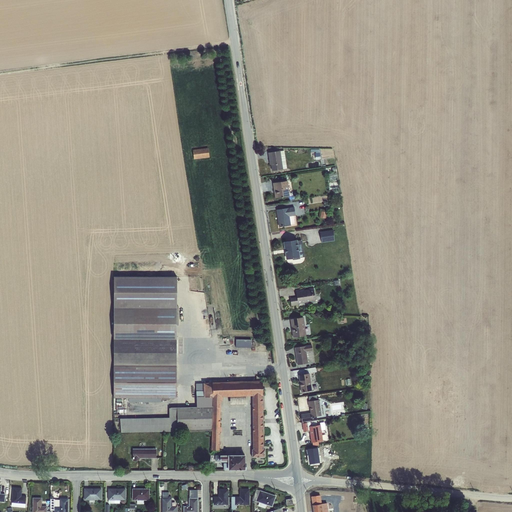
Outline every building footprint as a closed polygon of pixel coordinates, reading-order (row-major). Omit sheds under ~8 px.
[(208,148),(193,150),(194,159),(209,157),(208,148)] [(319,149),(310,149),(311,152),(315,152),(316,153),(314,153),(315,160),(320,159),(319,149)] [(280,151),(267,153),(269,165),(271,165),(271,171),(283,169),(286,168),(284,150),(280,151)] [(287,181),(272,183),(275,198),(289,196),(287,181)] [(294,207),(276,210),(279,227),(291,226),(290,224),(294,224),(293,216),(295,215),(294,207)] [(320,209),(318,217),(320,217),(325,219),(326,219),(328,210),(320,209)] [(333,230),(320,232),(321,243),(334,241),(333,230)] [(297,240),(283,242),(286,259),(292,259),(292,260),(300,259),(300,257),(304,257),(302,240),(297,241),(297,240)] [(113,339),(176,340),(176,277),(114,277),(113,339)] [(296,297),(290,298),(291,306),(298,305),(298,304),(310,302),(310,303),(315,302),(313,287),(308,288),(309,289),(304,290),(304,289),(295,290),(296,297)] [(303,317),(290,319),(292,338),(306,336),(303,317)] [(251,338),(235,337),(235,346),(251,347),(251,338)] [(176,398),(176,340),(113,339),(113,398),(176,398)] [(311,345),(294,347),(297,365),(308,363),(306,352),(312,351),(311,345)] [(309,373),(298,375),(301,392),(312,391),(309,373)] [(169,405),(168,419),(177,419),(177,432),(211,431),(211,450),(219,450),(220,407),(221,407),(221,397),(229,396),(230,405),(245,404),(245,396),(252,395),(252,449),(263,449),(262,380),(261,380),(260,377),(256,377),(256,380),(221,382),(222,382),(222,380),(209,380),(209,382),(203,383),(196,384),(196,391),(196,407),(178,408),(178,406),(169,405)] [(310,421),(317,420),(316,417),(321,416),(319,400),(307,401),(308,407),(309,407),(310,413),(300,414),(302,423),(310,421)] [(120,419),(120,424),(121,432),(164,431),(177,432),(177,419),(168,419),(168,417),(120,419)] [(310,421),(302,423),(303,431),(309,431),(311,442),(323,441),(320,425),(317,425),(317,420),(310,421)] [(319,462),(316,446),(307,447),(310,464),(319,462)] [(133,449),(133,461),(140,461),(140,458),(156,458),(156,449),(133,449)] [(263,449),(252,449),(252,457),(265,457),(265,449),(263,449)] [(220,455),(216,456),(216,461),(220,462),(228,462),(228,463),(223,463),(223,470),(228,470),(245,470),(245,455),(228,455),(220,455)] [(11,503),(11,506),(25,508),(25,504),(26,496),(21,496),(22,488),(12,487),(11,503)] [(84,489),(84,500),(89,500),(89,502),(94,502),(94,500),(101,500),(101,489),(84,489)] [(108,489),(108,500),(108,503),(119,503),(119,500),(125,500),(125,489),(108,489)] [(132,489),(132,500),(137,500),(137,504),(144,504),(144,500),(149,500),(149,489),(132,489)] [(218,497),(213,497),(213,505),(228,505),(228,489),(218,489),(218,497)] [(231,497),(231,509),(235,509),(235,505),(249,505),(249,489),(239,489),(239,497),(234,497),(231,497)] [(256,489),(252,502),(255,503),(256,501),(259,502),(257,506),(265,508),(266,505),(272,507),(275,496),(259,490),(256,489)] [(189,506),(183,506),(183,511),(197,511),(197,498),(197,490),(189,490),(189,498),(189,506)] [(162,498),(161,511),(176,511),(177,506),(171,506),(171,498),(169,498),(168,492),(162,492),(162,498)] [(312,505),(320,504),(318,497),(315,498),(315,501),(308,502),(309,506),(312,505)] [(32,498),(32,511),(46,511),(47,506),(41,506),(41,498),(32,498)] [(50,499),(50,510),(54,510),(53,511),(67,511),(68,498),(59,498),(59,500),(54,500),(54,499),(50,499)]
